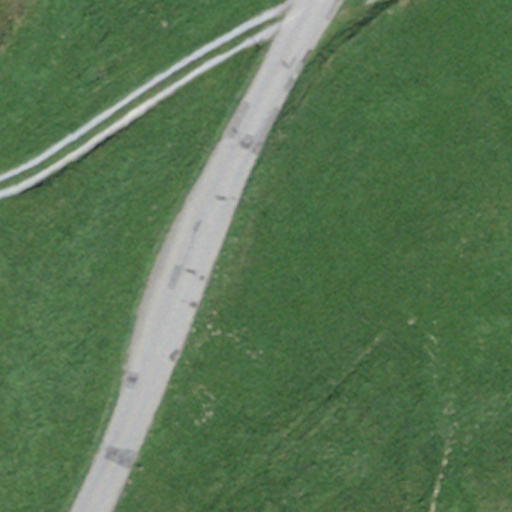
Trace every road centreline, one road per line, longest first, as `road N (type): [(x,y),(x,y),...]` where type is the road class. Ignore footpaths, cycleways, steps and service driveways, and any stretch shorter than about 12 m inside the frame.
road 1 (residential): [(322,0),(255,119),(90,511)]
road 2 (track): [(0,162),(51,156),(257,29),(318,6)]
